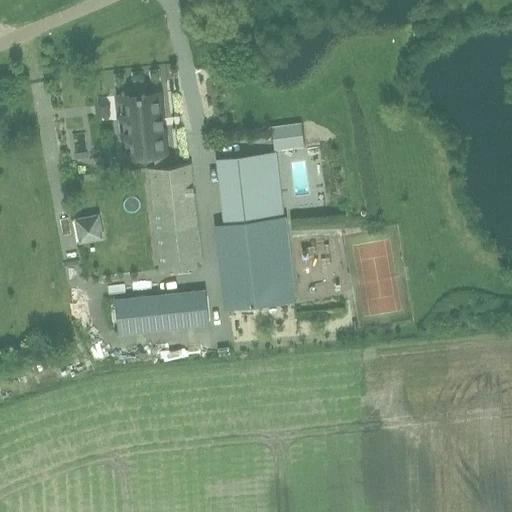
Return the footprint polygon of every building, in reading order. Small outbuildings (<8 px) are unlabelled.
[(159,94),(125,97),(128,117),(122,118),(127,157),(167,152),(159,94)] [(274,151),(294,149),(291,125),(271,127),(272,135),(274,151)] [(234,300),(240,299),(274,295),(294,293),(285,209),(265,211),(259,155),(219,160),(234,300)] [(191,164),(149,169),(161,270),(203,265),(191,164)] [(120,333),(209,324),(206,290),(116,300),(120,333)]
